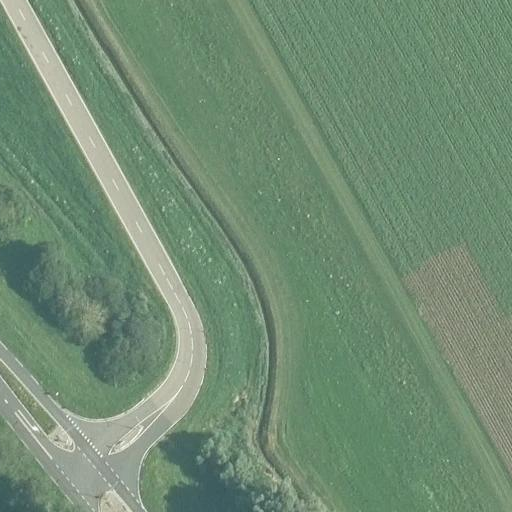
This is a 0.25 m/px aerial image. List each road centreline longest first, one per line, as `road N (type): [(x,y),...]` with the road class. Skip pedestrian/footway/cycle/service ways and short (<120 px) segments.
road 1 (tertiary): [(167,403),(194,356),(182,307),(15,0)]
road 2 (secondary): [(90,453),(0,354)]
